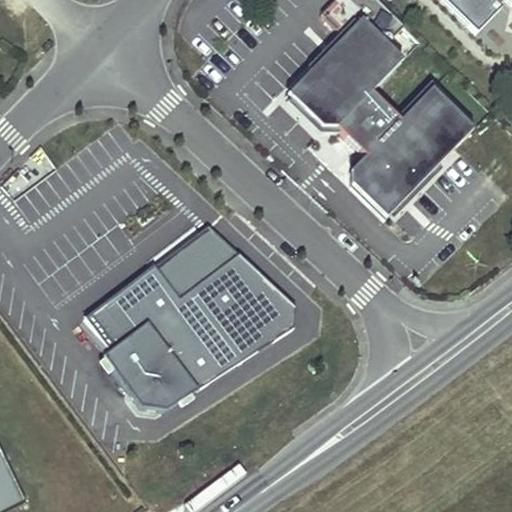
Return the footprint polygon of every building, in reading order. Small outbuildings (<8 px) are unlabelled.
[(356,23),(380,47),(400,28),(370,0),(333,0),(317,17),(341,38),(356,23)] [(346,189),(380,222),(468,133),(426,92),(395,124),(366,96),(397,64),(380,47),(356,23),(341,38),(282,98),(316,131),(331,131),(360,160),(346,174),(346,189)] [(204,228),(150,269),(175,301),(234,256),(204,228)] [(150,269),(81,321),(105,353),(98,358),(137,409),(160,413),(290,329),(291,309),(234,256),(175,301),(150,269)] [(0,511),(2,511),(22,502),(0,456),(0,511)]
